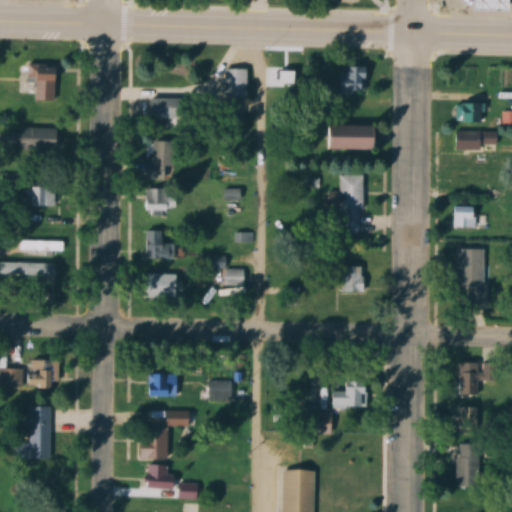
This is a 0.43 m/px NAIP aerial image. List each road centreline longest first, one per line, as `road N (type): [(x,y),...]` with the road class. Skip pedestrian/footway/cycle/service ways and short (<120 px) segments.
road 1 (residential): [(0,329),(511,338)]
road 2 (residential): [(99,511),(109,28)]
road 3 (residential): [(402,511),(412,40)]
road 4 (primary): [(511,40),(109,28)]
